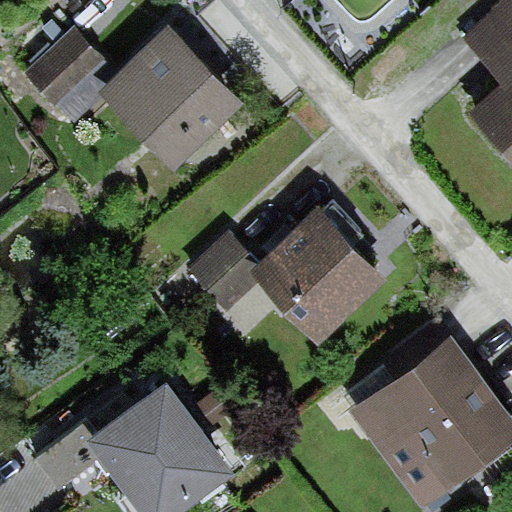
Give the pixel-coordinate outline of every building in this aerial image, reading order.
[(506,74),(474,103),(511,146),(511,0),(499,0),(466,30),(506,74)] [(172,10),(118,61),(100,78),(107,86),(176,158),(248,90),(172,10)] [(76,112),(107,86),(100,78),(118,61),(76,19),(29,62),(76,112)] [(261,255),(258,258),(266,267),(329,329),(391,267),(320,196),(261,255)] [(230,302),(266,267),(258,258),(261,255),(230,222),(190,260),(230,302)] [(511,406),(453,326),(353,399),(423,493),(511,427),(511,406)] [(167,373),(93,428),(84,416),(37,452),(60,483),(104,451),(149,511),(168,511),(235,463),(167,373)]
